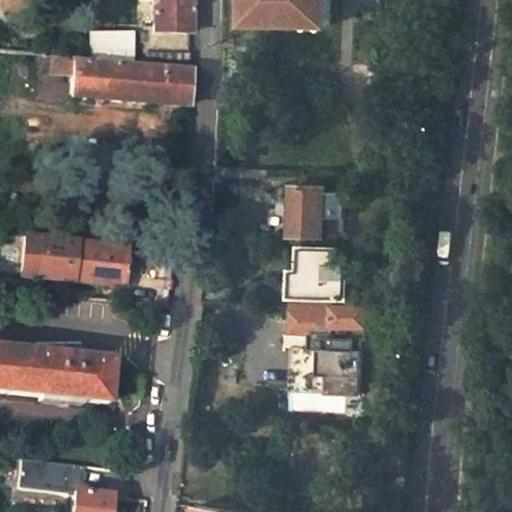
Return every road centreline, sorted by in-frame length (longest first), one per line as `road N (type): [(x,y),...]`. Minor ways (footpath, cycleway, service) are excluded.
road 1 (secondary): [(434,511),(490,0)]
road 2 (residential): [(203,0),(200,181),(175,355)]
road 3 (residential): [(175,355),(118,334),(0,323)]
road 4 (residential): [(175,355),(157,511)]
